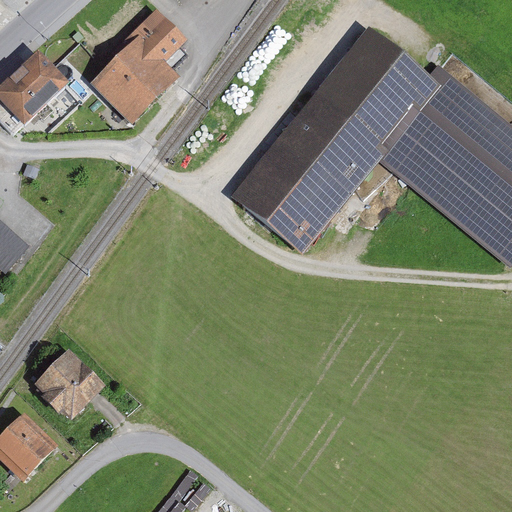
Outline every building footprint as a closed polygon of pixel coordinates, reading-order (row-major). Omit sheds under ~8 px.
[(189,49),(156,17),(112,61),(118,67),(93,91),(136,134),(184,86),(168,70),(189,49)] [(234,202),(304,259),(380,164),(436,96),(366,40),(234,202)] [(39,59),(0,95),(0,111),(22,134),(68,91),(39,59)] [(436,96),(380,164),(511,270),(511,269),(511,128),(450,79),(436,96)] [(0,272),(5,277),(29,251),(0,224),(0,272)] [(73,350),(43,388),(84,421),(114,383),(73,350)] [(35,424),(2,455),(36,490),(69,459),(35,424)]
